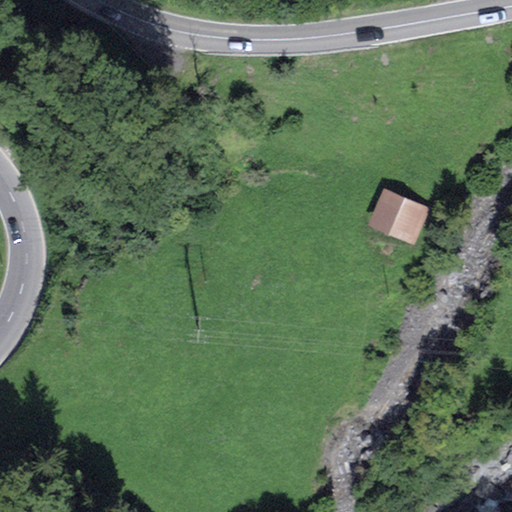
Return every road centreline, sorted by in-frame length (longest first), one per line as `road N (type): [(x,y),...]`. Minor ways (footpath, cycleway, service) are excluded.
road 1 (secondary): [(511,6),(269,39),(196,35),(100,0)]
road 2 (secondary): [(0,175),(22,221),(26,258),(0,333)]
